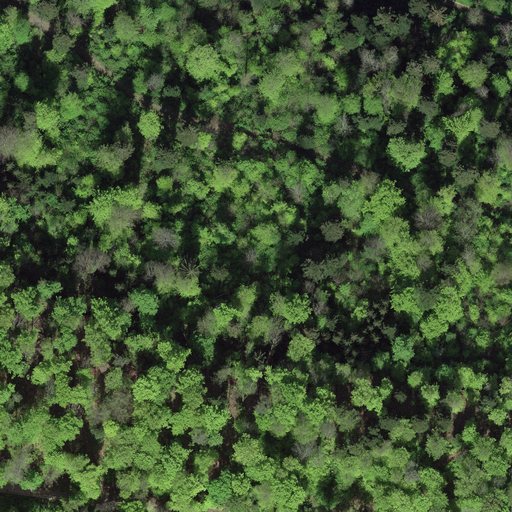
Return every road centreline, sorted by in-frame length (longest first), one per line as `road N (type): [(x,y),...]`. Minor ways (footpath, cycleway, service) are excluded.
road 1 (track): [(3,0),(89,50),(127,93),(342,160),(416,195),(469,198),(511,213)]
road 2 (track): [(176,511),(0,486)]
